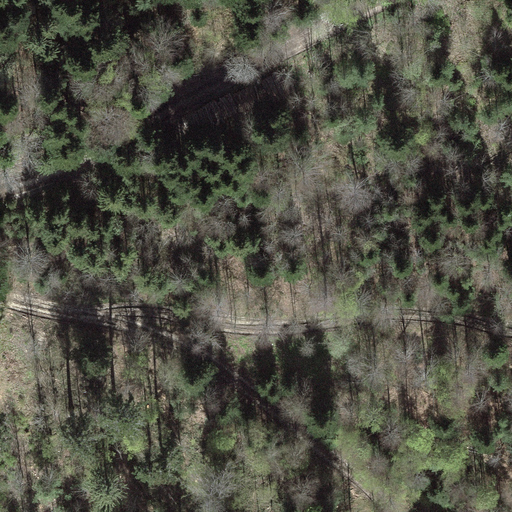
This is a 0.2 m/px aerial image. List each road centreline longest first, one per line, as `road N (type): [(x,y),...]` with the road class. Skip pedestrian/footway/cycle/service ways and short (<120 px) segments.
road 1 (track): [(0,197),(78,168),(384,0)]
road 2 (track): [(240,394),(197,348),(106,316),(0,297)]
